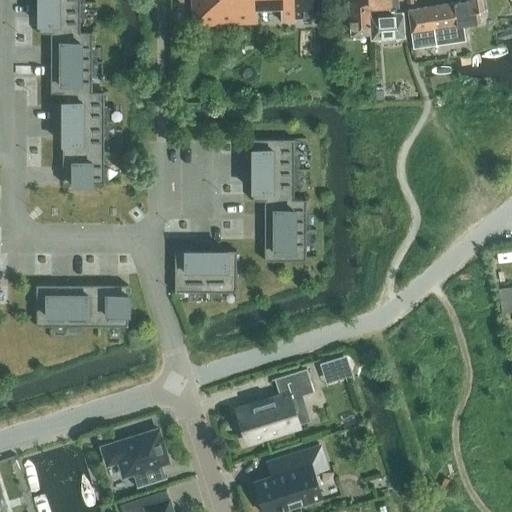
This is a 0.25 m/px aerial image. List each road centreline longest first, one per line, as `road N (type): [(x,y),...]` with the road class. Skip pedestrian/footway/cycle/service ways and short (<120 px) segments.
road 1 (residential): [(0,16),(13,239),(139,239),(183,383)]
road 2 (residential): [(183,383),(382,318),(509,209)]
road 3 (residential): [(183,383),(0,440)]
road 4 (residential): [(224,511),(183,383)]
